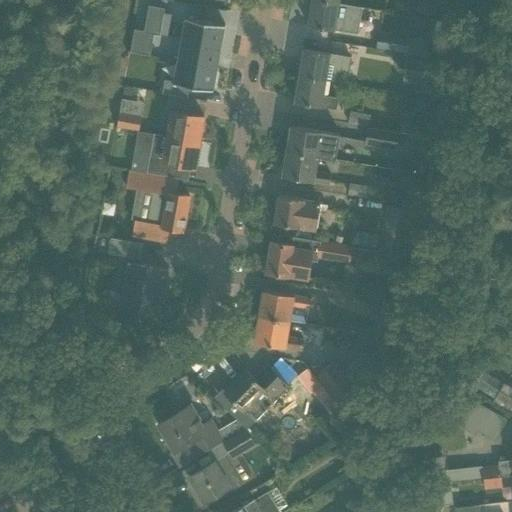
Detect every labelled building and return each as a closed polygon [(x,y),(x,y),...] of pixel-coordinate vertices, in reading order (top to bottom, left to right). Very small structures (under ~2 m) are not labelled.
[(339,3),(320,0),(312,0),(308,25),(349,32),(351,22),(336,19),(339,3)] [(149,4),(144,30),(144,32),(154,34),(159,35),(165,7),(149,4)] [(182,39),(221,46),(225,24),(201,19),(203,11),(179,7),(177,19),(185,20),(182,39)] [(149,55),(154,34),(144,32),(144,30),(134,28),(130,52),(149,55)] [(379,33),(376,48),(407,53),(409,40),(410,38),(379,33)] [(182,39),(178,60),(217,67),(221,46),(182,39)] [(304,48),(299,75),(326,80),(347,84),(352,57),(345,55),(304,48)] [(427,56),(423,84),(437,86),(442,58),(427,56)] [(213,89),(217,67),(178,60),(174,79),(167,77),(164,92),(187,97),(190,85),(213,89)] [(326,80),(299,75),(295,102),(336,109),(338,98),(323,96),(326,80)] [(168,136),(200,142),(204,116),(173,110),(168,136)] [(138,115),(119,112),(117,126),(135,130),(138,115)] [(348,123),(368,127),(370,116),(350,112),(348,123)] [(291,126),(287,151),(318,156),(333,159),(336,143),(338,133),(291,126)] [(400,132),(368,127),(365,144),(397,150),(400,132)] [(149,157),(147,172),(168,176),(170,162),(191,166),(195,167),(200,142),(168,136),(154,133),(149,157)] [(208,166),(211,144),(201,143),(198,164),(208,166)] [(315,172),(318,156),(287,151),(283,176),(329,184),(331,174),(315,172)] [(374,181),(388,183),(390,168),(376,166),(374,181)] [(129,170),(126,187),(152,191),(147,221),(135,219),(132,236),(167,242),(170,228),(183,230),(190,196),(176,193),(178,179),(129,170)] [(348,195),(368,198),(369,187),(350,184),(348,195)] [(275,223),(300,227),(316,229),(318,216),(320,202),(279,195),(275,223)] [(417,210),(387,205),(379,251),(409,257),(417,210)] [(111,237),(108,253),(140,258),(143,243),(111,237)] [(272,241),(266,272),(309,279),(312,261),(313,256),(317,256),(317,257),(350,263),(350,261),(352,247),(353,246),(294,237),(292,244),(272,241)] [(129,261),(120,310),(158,316),(161,299),(164,299),(167,286),(165,286),(168,268),(129,261)] [(263,290),(259,316),(290,321),(290,320),(306,323),(309,308),(310,298),(263,290)] [(420,307),(405,304),(383,301),(377,334),(399,338),(421,342),(423,331),(416,329),(420,307)] [(287,336),(288,333),(290,321),(259,316),(255,342),(302,350),(303,339),(287,336)] [(356,389),(334,362),(318,374),(339,402),(356,389)] [(246,370),(225,390),(256,420),(290,387),(288,386),(268,366),(255,379),(246,370)] [(495,398),(493,401),(511,411),(511,386),(504,382),(503,383),(495,398)] [(312,392),(329,415),(339,407),(322,385),(312,392)] [(476,434),(490,409),(465,394),(450,420),(476,434)] [(158,423),(175,452),(190,443),(197,454),(223,439),(211,419),(202,423),(191,403),(158,423)] [(330,421),(340,437),(355,427),(346,411),(330,421)] [(233,456),(256,443),(246,427),(224,440),(233,456)] [(342,451),(351,464),(362,457),(353,444),(342,451)] [(215,460),(189,475),(204,500),(229,486),(231,490),(243,483),(225,455),(215,461),(215,460)] [(374,459),(361,468),(364,474),(373,476),(381,472),(374,459)] [(501,475),(511,473),(511,459),(498,460),(499,465),(482,467),(482,466),(463,468),(464,479),(474,478),(484,478),(501,476),(501,475)] [(444,463),(427,464),(429,481),(444,479),(446,479),(445,469),(444,463)] [(501,476),(484,478),(485,488),(502,486),(501,476)] [(428,481),(428,483),(430,502),(431,506),(447,505),(444,479),(429,481),(428,481)] [(279,511),(278,510),(281,508),(270,490),(232,511),(279,511)]
